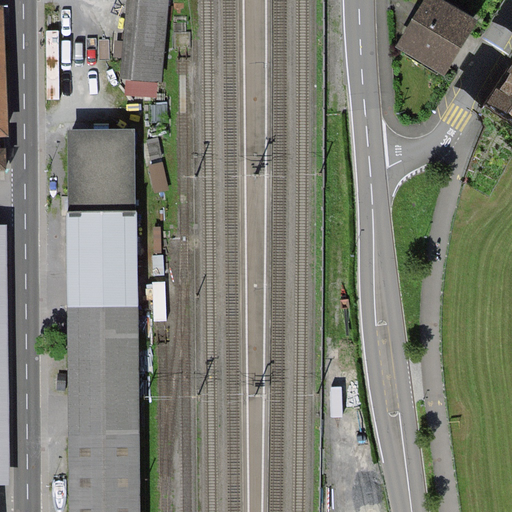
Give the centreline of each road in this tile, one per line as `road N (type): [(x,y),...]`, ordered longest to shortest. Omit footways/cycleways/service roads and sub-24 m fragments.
road 1 (tertiary): [(28,511),(24,0)]
road 2 (primary): [(369,168),(410,511)]
road 3 (residential): [(369,168),(417,157),(439,140),(511,27)]
road 4 (primary): [(358,0),(369,168)]
